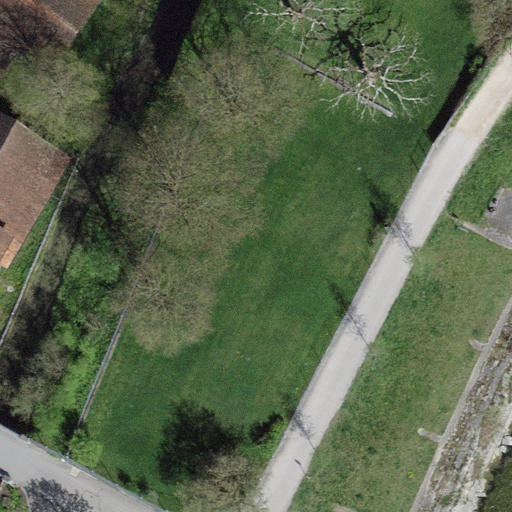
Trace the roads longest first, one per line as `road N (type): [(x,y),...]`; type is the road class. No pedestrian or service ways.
road 1 (unclassified): [(511,68),(381,278),(266,511)]
road 2 (unclassified): [(0,450),(120,511)]
